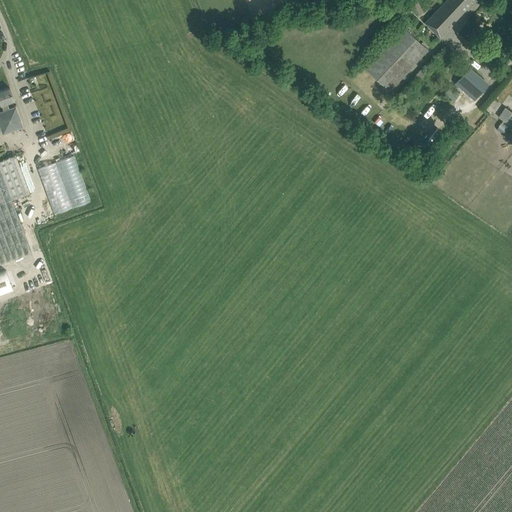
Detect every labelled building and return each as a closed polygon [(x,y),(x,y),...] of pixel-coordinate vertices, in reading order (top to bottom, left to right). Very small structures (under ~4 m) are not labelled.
[(446,0),(426,23),(439,36),(448,27),(445,24),(451,18),(455,21),(472,2),(471,1),(471,0),(446,0)] [(363,67),(389,91),(426,51),(401,27),(363,67)] [(455,83),(473,100),(488,84),(468,66),(455,83)] [(0,112),(0,126),(3,134),(23,127),(16,107),(9,109),(7,103),(14,100),(10,88),(0,91),(0,101),(1,105),(4,111),(0,112)] [(511,111),(505,107),(499,117),(511,126),(511,125),(511,111)] [(0,263),(31,251),(12,199),(30,192),(18,160),(16,156),(0,161),(0,263)] [(6,270),(0,272),(0,293),(13,289),(6,270)]
